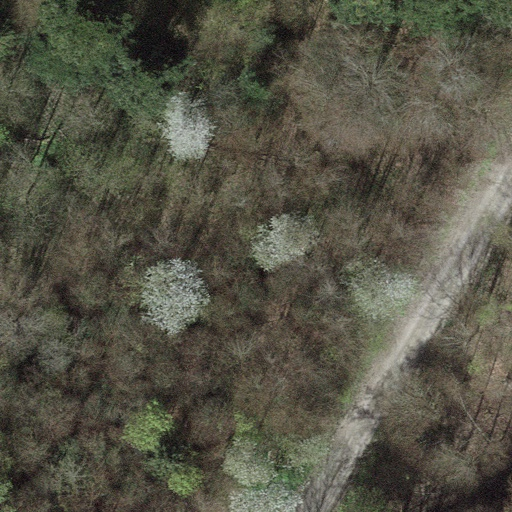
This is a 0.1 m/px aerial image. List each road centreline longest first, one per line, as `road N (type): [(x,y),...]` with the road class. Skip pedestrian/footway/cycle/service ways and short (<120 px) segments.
road 1 (track): [(511,160),(305,511)]
road 2 (track): [(511,450),(364,511)]
